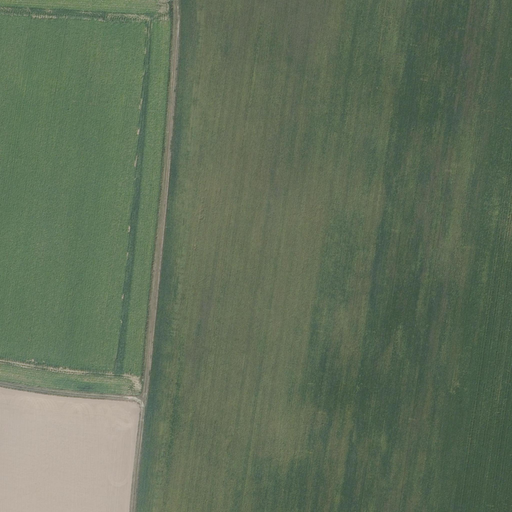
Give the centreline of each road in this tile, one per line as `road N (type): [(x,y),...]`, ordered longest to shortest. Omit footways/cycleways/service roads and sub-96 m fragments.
road 1 (track): [(134,511),(176,0)]
road 2 (track): [(0,383),(142,402)]
